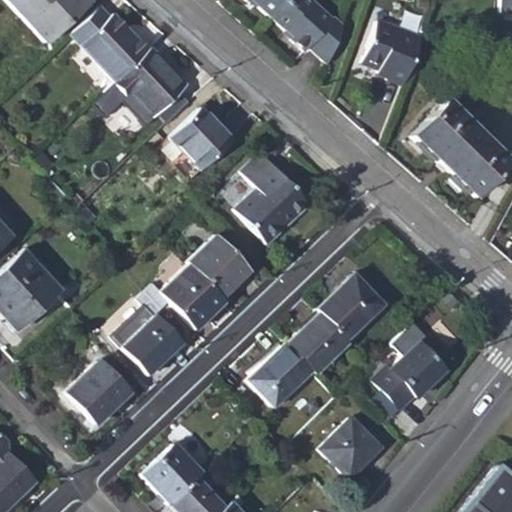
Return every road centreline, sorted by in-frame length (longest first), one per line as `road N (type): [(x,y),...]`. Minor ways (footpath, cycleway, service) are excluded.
road 1 (residential): [(383,190),(79,482)]
road 2 (residential): [(383,190),(168,0)]
road 3 (residential): [(385,511),(511,355)]
road 4 (residential): [(511,306),(383,190)]
